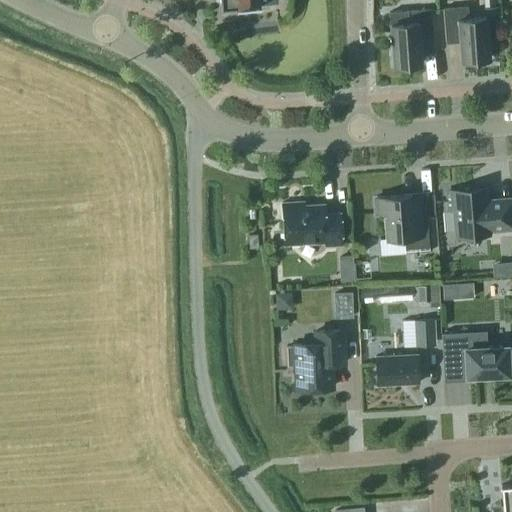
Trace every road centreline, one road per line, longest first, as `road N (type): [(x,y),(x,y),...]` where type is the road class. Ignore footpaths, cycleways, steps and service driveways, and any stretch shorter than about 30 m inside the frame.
road 1 (unclassified): [(203,116),(192,147),(199,379),(212,426),(268,511)]
road 2 (unclassified): [(362,133),(252,140),(203,116)]
road 3 (unclassified): [(511,121),(362,133)]
road 4 (residential): [(298,462),(437,453)]
road 5 (unclassified): [(203,116),(178,78),(104,30)]
road 6 (residential): [(362,133),(354,0)]
